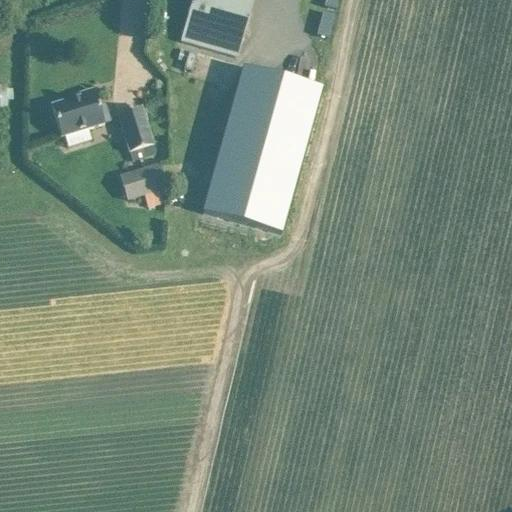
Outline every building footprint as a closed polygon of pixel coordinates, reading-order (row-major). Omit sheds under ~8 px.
[(192,0),(181,43),(236,60),(253,0),(192,0)] [(327,0),(326,8),(337,11),(339,0),(327,0)] [(333,16),(321,13),(315,36),(327,39),(333,16)] [(179,54),(173,73),(182,75),(188,57),(179,54)] [(244,71),(203,215),(280,237),(320,93),(244,71)] [(104,122),(93,90),(50,106),(61,138),(104,122)] [(154,147),(142,108),(116,116),(128,155),(154,147)] [(166,191),(158,166),(131,174),(139,199),(166,191)]
